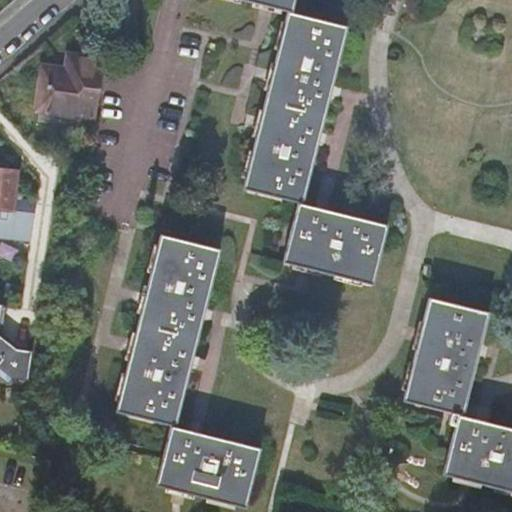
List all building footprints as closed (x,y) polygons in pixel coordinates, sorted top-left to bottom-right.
[(233,0),(288,14),(243,191),(298,204),(283,264),(374,286),(389,226),(303,205),(348,28),(292,14),(295,0),(233,0)] [(83,118),(95,60),(69,56),(67,71),(44,68),(38,112),(83,118)] [(106,61),(95,60),(83,118),(97,120),(106,61)] [(19,172),(0,170),(0,210),(15,212),(19,172)] [(176,428),(221,251),(161,236),(116,413),(171,427),(156,487),(246,508),(261,449),(176,428)] [(511,428),(462,416),(488,314),(429,299),(403,401),(452,414),(449,425),(455,426),(443,475),(511,492),(511,428)]
